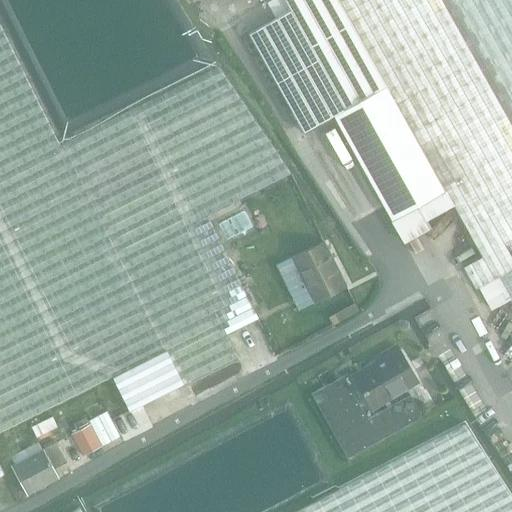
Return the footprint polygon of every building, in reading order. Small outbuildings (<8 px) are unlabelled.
[(283,0),(289,11),(247,34),(302,133),(332,117),(386,87),(337,0),(283,0)] [(511,0),(337,0),(386,87),(444,191),(452,206),(481,257),(462,268),(474,289),(496,277),(511,305),(511,261),(504,247),(511,242),(511,0)] [(0,435),(32,419),(112,379),(165,352),(181,385),(183,385),(236,358),(225,335),(258,319),(207,216),(291,174),(264,135),(217,66),(181,85),(59,147),(11,49),(0,27),(0,435)] [(390,221),(443,191),(386,87),(332,117),(348,145),(390,221)] [(322,242),(275,265),(297,310),(345,286),(322,242)] [(353,304),(328,318),(332,325),(357,311),(353,304)] [(370,410),(415,383),(394,347),(382,355),(384,358),(351,377),(370,410)] [(129,412),(181,385),(165,352),(112,379),(129,412)] [(343,376),(310,394),(347,460),(422,417),(410,395),(367,419),(343,376)] [(82,456),(119,437),(106,411),(87,421),(89,425),(71,434),(82,456)] [(38,440),(58,430),(52,417),(31,427),(38,440)] [(511,511),(511,499),(498,477),(463,424),(295,511),(511,511)] [(53,470),(67,463),(56,442),(42,450),(38,443),(11,457),(14,463),(11,465),(27,494),(57,478),(53,470)]
